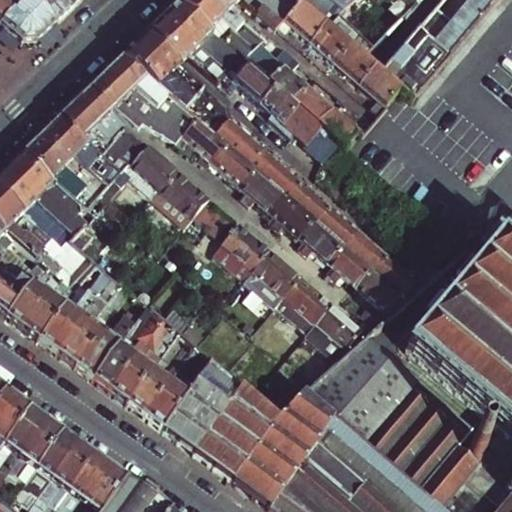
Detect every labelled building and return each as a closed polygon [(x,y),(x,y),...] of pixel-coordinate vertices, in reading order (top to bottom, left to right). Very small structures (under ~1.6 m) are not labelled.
[(0,0),(0,32),(18,47),(33,46),(55,26),(26,0),(24,0),(16,9),(6,0),(0,0)] [(26,0),(55,26),(81,0),(26,0)] [(221,0),(186,0),(177,9),(242,65),(256,48),(260,51),(264,46),(228,15),(234,10),(221,0)] [(221,0),(234,10),(237,7),(239,4),(243,0),(271,0),(272,1),(267,6),(285,22),(298,7),(289,0),(221,0)] [(289,0),(298,7),(302,10),(310,0),(289,0)] [(497,0),(482,0),(481,1),(479,0),(470,0),(432,46),(418,34),(380,78),(399,94),(410,104),(497,0)] [(400,0),(399,0),(394,0),(389,6),(403,21),(411,12),(400,0)] [(400,0),(411,12),(421,0),(400,0)] [(479,0),(481,1),(482,0),(446,0),(418,34),(432,46),(470,0),(479,0)] [(390,35),(354,3),(327,33),(349,51),(363,64),(390,35)] [(283,24),(290,30),(309,47),(324,30),(302,10),(298,7),(285,22),(283,24)] [(177,9),(165,21),(227,75),(230,73),(237,79),(229,88),(229,89),(233,93),(237,89),(271,119),(268,123),(289,142),(293,137),(304,147),(302,149),(321,166),(338,147),(318,131),(293,109),(269,88),(242,65),(177,9)] [(262,12),(256,19),(274,34),(278,29),(283,24),(279,21),(276,24),(262,12)] [(227,75),(165,21),(148,37),(144,41),(178,70),(183,66),(187,62),(217,87),(220,84),(228,91),(229,89),(229,88),(237,79),(230,73),(227,75)] [(290,30),(283,24),(278,29),(285,35),(290,30)] [(324,30),(309,47),(334,69),(349,51),(327,33),(324,30)] [(144,41),(122,62),(195,124),(214,141),(228,124),(225,110),(219,105),(210,115),(199,106),(208,95),(178,70),(144,41)] [(374,73),(363,64),(349,51),(334,69),(359,90),(374,73)] [(115,111),(130,125),(137,131),(141,126),(175,147),(195,124),(122,62),(92,91),(115,111)] [(284,70),(269,88),(293,109),(308,91),(284,70)] [(374,73),(359,90),(384,112),(399,94),(380,78),(374,73)] [(90,93),(58,124),(99,160),(107,151),(124,131),(111,116),(112,114),(115,111),(92,91),(90,93)] [(308,91),(293,109),(318,131),(334,113),(308,91)] [(358,134),(334,113),(318,131),(338,147),(342,151),(358,134)] [(58,124),(45,137),(88,174),(99,160),(58,124)] [(214,141),(195,124),(175,147),(184,155),(189,149),(209,166),(224,150),(214,141)] [(250,143),(228,124),(214,141),(224,150),(236,159),(250,143)] [(146,150),(124,131),(107,151),(129,170),(146,150)] [(88,174),(45,137),(20,161),(52,189),(81,215),(89,215),(109,192),(96,181),(88,174)] [(271,161),(250,143),(236,159),(254,175),(257,177),(271,161)] [(175,175),(146,150),(129,170),(157,195),(175,175)] [(209,166),(239,192),(254,175),(236,159),(224,150),(209,166)] [(99,160),(88,174),(96,181),(108,167),(99,160)] [(68,249),(84,233),(86,231),(46,195),(52,189),(20,161),(0,179),(0,198),(35,230),(62,255),(68,249)] [(300,185),(271,161),(257,177),(283,200),(285,202),(300,185)] [(209,204),(175,175),(157,195),(191,224),(209,204)] [(248,210),(254,204),(268,217),(283,200),(257,177),(254,175),(239,192),(245,197),(240,203),(248,210)] [(120,178),(115,185),(122,191),(128,185),(120,178)] [(300,185),(285,202),(312,225),(314,226),(328,210),(300,185)] [(0,198),(0,232),(14,245),(39,268),(46,275),(52,281),(62,271),(27,238),(35,230),(0,198)] [(312,225),(285,202),(283,200),(268,217),(273,221),(268,227),(277,235),(283,229),(298,242),(312,225)] [(328,210),(314,226),(341,250),(343,251),(357,234),(328,210)] [(312,254),(327,266),(341,250),(314,226),(312,225),(298,242),(303,246),(298,252),(307,260),(312,254)] [(221,249),(252,276),(269,256),(238,229),(221,249)] [(70,297),(93,270),(76,256),(68,249),(62,255),(35,230),(27,238),(62,271),(52,281),(56,285),(70,297)] [(14,245),(0,232),(0,268),(11,278),(21,287),(28,293),(33,289),(46,275),(39,268),(32,275),(7,253),(14,245)] [(68,249),(76,256),(91,239),(84,233),(68,249)] [(387,259),(357,234),(343,251),(370,274),(372,276),(387,259)] [(511,505),(505,511),(441,511),(475,469),(455,453),(471,435),(395,369),(397,366),(368,341),(348,359),(340,365),(304,398),(301,398),(276,426),(232,487),(267,511),(511,511),(511,261),(494,247),(487,259),(406,353),(511,444),(511,482),(507,490),(511,495),(511,505)] [(370,274),(343,251),(341,250),(327,266),(332,271),(327,277),(336,285),(341,279),(356,291),(370,274)] [(300,282),(269,256),(252,276),(283,302),(300,282)] [(387,259),(372,276),(403,302),(417,285),(387,259)] [(431,269),(426,274),(432,280),(437,275),(431,269)] [(382,313),(369,328),(376,334),(407,306),(403,302),(372,276),(370,274),(356,291),(382,313)] [(331,309),(300,282),(283,302),(313,329),(331,309)] [(21,333),(37,345),(63,310),(56,305),(62,297),(69,302),(71,298),(70,297),(56,285),(46,298),(21,333)] [(424,291),(417,285),(403,302),(407,306),(424,291)] [(0,317),(6,322),(28,293),(21,287),(12,300),(0,291),(0,317)] [(63,310),(37,345),(56,358),(96,304),(103,295),(92,288),(79,306),(71,298),(69,302),(63,310)] [(6,322),(21,333),(46,298),(33,289),(28,293),(6,322)] [(96,304),(56,358),(74,371),(100,335),(91,329),(105,310),(96,304)] [(134,305),(125,318),(134,326),(143,313),(134,305)] [(362,336),(331,309),(313,329),(344,355),(362,336)] [(125,338),(92,384),(109,397),(160,327),(152,320),(146,315),(143,319),(147,322),(132,343),(125,338)] [(100,335),(74,371),(92,384),(125,338),(134,326),(125,318),(108,341),(100,335)] [(109,397),(126,409),(159,364),(152,358),(169,335),(160,327),(109,397)] [(159,364),(166,355),(176,341),(169,335),(152,358),(159,364)] [(368,341),(362,336),(344,355),(348,359),(368,341)] [(176,341),(166,355),(173,360),(183,347),(177,341),(176,341)] [(159,364),(126,409),(144,422),(193,355),(183,347),(173,360),(166,355),(159,364)] [(144,422),(162,436),(197,389),(188,383),(203,363),(193,355),(144,422)] [(276,426),(226,383),(210,370),(197,389),(162,436),(232,487),(276,426)] [(0,453),(2,450),(30,413),(5,395),(0,401),(0,453)] [(45,424),(30,413),(2,450),(9,456),(0,467),(0,476),(5,480),(8,476),(45,424)] [(45,424),(8,476),(17,482),(27,468),(35,474),(62,436),(45,424)] [(78,448),(62,436),(35,474),(25,488),(23,491),(29,495),(22,506),(29,511),(30,511),(37,504),(78,448)] [(485,460),(486,456),(486,452),(483,449),(480,446),(476,446),(473,446),(469,449),(467,452),(466,456),(467,460),(469,463),(472,465),(476,466),(480,465),(483,463),(485,460)] [(78,448),(37,504),(46,510),(59,492),(66,497),(93,459),(78,448)] [(0,467),(9,456),(2,450),(0,453),(0,467)] [(79,511),(110,471),(93,459),(66,497),(74,503),(67,511),(79,511)] [(25,488),(35,474),(27,468),(17,482),(25,488)] [(104,511),(126,483),(110,471),(79,511),(104,511)] [(0,505),(17,482),(8,476),(5,480),(0,486),(0,505)] [(166,511),(126,483),(104,511),(166,511)] [(67,511),(74,503),(66,497),(55,511),(67,511)]
